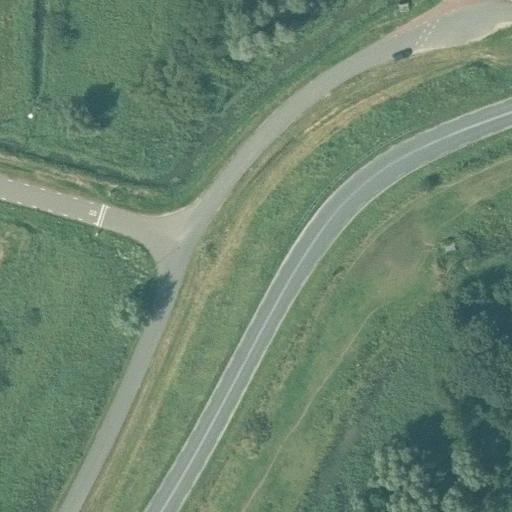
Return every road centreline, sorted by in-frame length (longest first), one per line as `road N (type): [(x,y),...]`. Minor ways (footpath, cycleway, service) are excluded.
road 1 (primary): [(159,511),(274,300),(339,206),(417,150),(511,115)]
road 2 (unclassified): [(182,243),(247,155),(305,97),(426,33)]
road 3 (unclassified): [(69,511),(126,399),(182,243)]
road 4 (unclassified): [(182,243),(0,189)]
